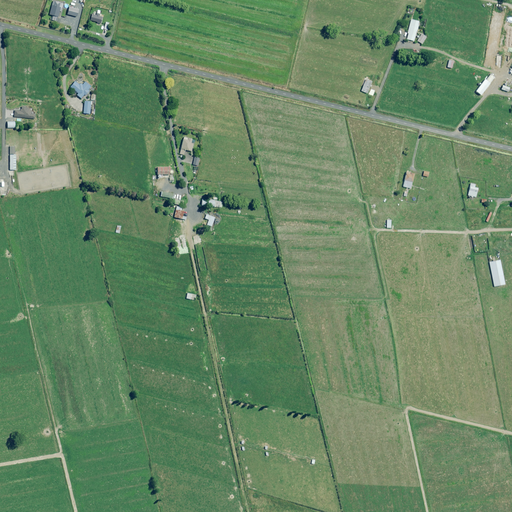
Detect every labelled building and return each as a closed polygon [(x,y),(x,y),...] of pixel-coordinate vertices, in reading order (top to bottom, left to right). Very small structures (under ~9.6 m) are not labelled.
[(59,11),(61,12),(63,3),(54,1),(53,6),(51,5),(49,14),(53,16),(52,18),(52,21),(61,23),(63,17),(58,15),(59,11)] [(99,13),(96,13),(95,15),(91,14),(90,20),(97,22),(97,23),(101,23),(102,17),(99,16),(99,13)] [(419,22),(411,19),(407,33),(408,34),(406,39),(413,41),(416,31),(417,31),(419,22)] [(426,37),(421,34),(417,41),(422,44),(426,37)] [(494,77),(490,74),(485,80),(489,83),(494,77)] [(79,85),(74,81),(70,87),(78,93),(77,95),(81,98),(84,94),(85,95),(89,90),(88,89),(90,86),(84,81),(81,85),(80,83),(79,85)] [(91,102),(84,101),(83,113),(89,114),(91,102)] [(27,107),(21,106),(21,111),(14,110),(13,117),(34,119),(35,114),(31,113),(31,111),(28,109),(27,109),(27,107)] [(191,139),(183,137),(179,154),(184,155),(185,150),(191,151),(193,144),(190,143),(191,139)] [(404,180),(412,182),(414,174),(406,172),(404,180)] [(412,182),(404,180),(402,186),(410,188),(412,182)] [(475,185),(470,184),(467,196),(475,197),(477,188),(475,187),(475,185)] [(182,216),(183,211),(181,211),(182,208),(175,206),(175,209),(173,217),(182,219),(185,220),(186,217),(182,216)] [(183,234),(188,233),(186,221),(181,222),(174,223),(176,235),(183,234)] [(505,284),(500,260),(489,262),(494,287),(505,284)]
